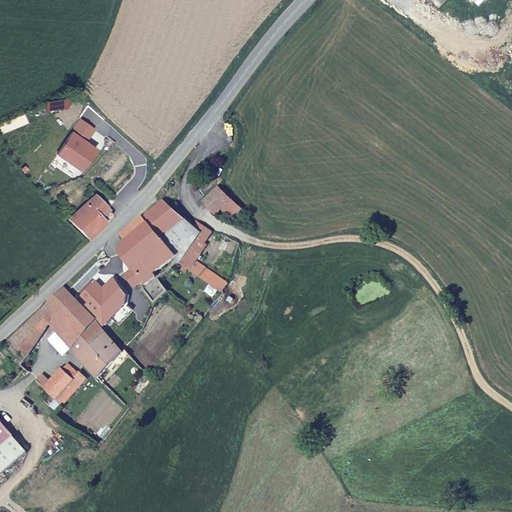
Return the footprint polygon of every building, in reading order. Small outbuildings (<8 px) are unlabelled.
[(80,169),(106,138),(82,120),(59,154),(80,169)] [(235,199),(224,188),(211,202),(219,213),(235,199)] [(114,214),(93,196),(70,219),(89,238),(114,214)] [(186,218),(166,202),(146,217),(152,224),(164,238),(186,218)] [(129,243),(152,224),(146,217),(123,234),(129,243)] [(205,232),(209,227),(207,226),(208,225),(203,222),(197,226),(205,232)] [(179,256),(175,250),(164,238),(152,224),(129,243),(120,250),(134,268),(128,274),(137,286),(141,282),(157,302),(172,290),(168,285),(163,278),(159,273),(179,256)] [(187,256),(205,232),(197,226),(195,225),(175,250),(179,256),(182,259),(185,255),(187,256)] [(186,278),(196,263),(187,256),(185,255),(182,259),(176,270),(171,267),(163,278),(168,285),(179,274),(186,278)] [(105,324),(131,301),(131,292),(118,277),(88,307),(105,324)] [(98,322),(66,286),(47,304),(61,316),(52,327),(57,331),(55,333),(73,349),(78,344),(98,322)] [(29,353),(52,327),(61,316),(47,304),(12,338),(29,353)] [(89,353),(107,332),(98,322),(78,344),(89,353)] [(104,378),(129,352),(107,332),(89,353),(82,360),(104,378)] [(81,373),(70,363),(64,370),(75,380),(81,373)] [(56,401),(75,380),(64,370),(62,369),(43,388),(56,401)] [(0,476),(29,453),(0,418),(0,476)]
